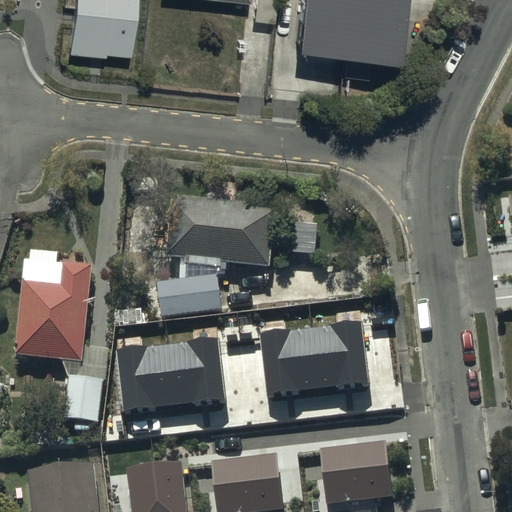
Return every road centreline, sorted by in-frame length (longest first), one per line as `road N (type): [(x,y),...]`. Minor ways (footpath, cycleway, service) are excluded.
road 1 (residential): [(0,112),(430,157)]
road 2 (residential): [(471,511),(430,157)]
road 3 (residential): [(430,157),(504,0)]
